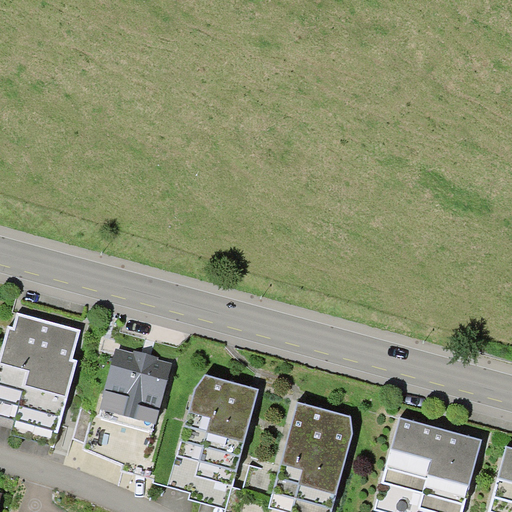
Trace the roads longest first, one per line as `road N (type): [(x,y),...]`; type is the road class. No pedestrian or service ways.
road 1 (secondary): [(0,252),(511,390)]
road 2 (residential): [(145,511),(0,456)]
